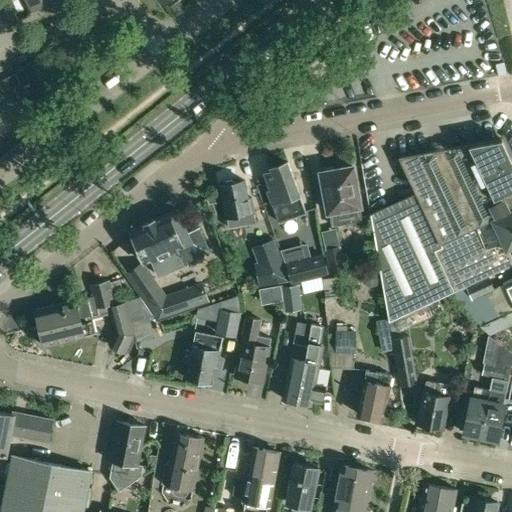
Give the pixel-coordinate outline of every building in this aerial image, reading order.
[(26,11),(49,0),(11,0),(17,11),(24,7),(26,11)] [(511,162),(501,139),(464,145),(477,173),(511,166),(511,162)] [(511,166),(477,173),(464,145),(399,157),(416,193),(370,216),(388,322),(452,292),(453,293),(466,287),(488,276),(511,265),(511,260),(507,249),(511,246),(511,166)] [(271,171),(263,174),(270,192),(267,193),(278,223),(305,213),(299,194),(287,162),(270,168),(271,171)] [(324,172),(320,173),(324,194),(321,199),(323,206),(327,208),(328,212),(329,212),(332,226),(361,221),(358,206),(359,206),(352,167),(334,170),(332,168),(329,169),(325,170),(324,172)] [(222,185),(220,186),(226,217),(228,228),(255,223),(253,212),(251,198),(248,199),(244,181),(233,183),(231,181),(227,182),(224,183),(222,185)] [(183,265),(181,262),(197,256),(192,243),(177,210),(130,230),(144,263),(151,261),(158,276),(183,265)] [(288,279),(273,238),(251,246),(257,261),(254,261),(259,284),(288,279)] [(337,248),(324,250),(329,274),(342,272),(337,248)] [(312,257),(287,263),(292,282),(327,274),(322,255),(312,257)] [(372,270),(366,271),(362,277),(363,283),(368,286),(375,285),(378,280),(377,274),(372,270)] [(488,276),(466,287),(472,299),(494,289),(488,276)] [(321,280),(324,301),(337,300),(334,278),(321,280)] [(153,280),(136,291),(158,322),(191,310),(183,291),(164,297),(153,280)] [(93,297),(87,299),(76,301),(76,300),(35,310),(39,329),(91,316),(97,315),(96,308),(122,301),(117,281),(108,283),(108,281),(90,286),(93,297)] [(281,287),(284,309),(301,307),(298,285),(281,287)] [(115,333),(109,345),(124,353),(133,335),(125,303),(108,307),(115,333)] [(227,312),(227,316),(224,333),(240,335),(243,314),(227,312)] [(91,316),(39,329),(44,347),(84,337),(84,336),(96,333),(91,316)] [(269,348),(255,345),(261,322),(246,318),(241,341),(233,376),(262,382),(269,348)] [(307,346),(296,402),(310,405),(311,401),(322,404),(325,385),(315,383),(319,363),(318,363),(321,349),(319,349),(323,329),(324,326),(312,323),(311,327),(307,346)] [(336,339),(336,353),(354,353),(354,340),(354,330),(336,330),(336,339)] [(221,341),(210,338),(210,335),(196,332),(195,336),(194,336),(192,347),(186,378),(189,379),(190,381),(197,383),(199,381),(210,383),(213,365),(216,366),(219,352),(221,341)] [(391,339),(399,386),(417,384),(409,337),(391,339)] [(494,365),(492,377),(502,379),(504,367),(508,368),(511,363),(511,353),(497,342),(494,365)] [(296,402),(307,346),(293,343),(290,358),(281,399),(296,402)] [(481,374),(492,377),(494,365),(484,363),(481,374)] [(365,371),(363,381),(356,414),(382,420),(389,386),(391,376),(365,371)] [(416,416),(415,423),(421,424),(422,427),(436,430),(438,428),(442,428),(446,408),(449,409),(451,399),(447,399),(450,385),(426,381),(424,392),(423,391),(418,417),(416,416)] [(479,438),(489,390),(475,387),(472,398),(470,397),(463,433),(467,433),(469,436),(479,438)] [(489,390),(479,438),(490,440),(492,438),(496,439),(504,404),(502,404),(504,393),(489,390)] [(11,415),(0,412),(0,454),(4,455),(9,432),(19,434),(19,437),(46,443),(51,421),(12,413),(11,415)] [(115,421),(107,460),(109,466),(110,466),(108,475),(117,488),(118,490),(129,482),(139,476),(141,468),(136,467),(144,426),(129,424),(115,421)] [(191,489),(192,482),(194,471),(195,471),(201,438),(175,433),(169,465),(165,464),(161,483),(173,485),(172,491),(174,495),(182,496),(186,494),(187,489),(191,489)] [(240,511),(239,511),(267,511),(268,510),(269,502),(268,502),(270,495),(272,483),(273,484),(279,453),(252,447),(249,465),(245,465),(243,477),(246,478),(248,479),(246,491),(245,498),(243,497),(240,511)] [(82,511),(90,472),(11,456),(0,508),(0,511),(82,511)] [(317,468),(294,463),(286,502),(310,507),(317,468)] [(347,511),(356,468),(341,465),(333,505),(334,505),(332,511),(347,511)] [(356,468),(347,511),(363,511),(364,511),(372,472),(356,468)] [(451,511),(456,490),(424,483),(417,511),(451,511)] [(328,505),(331,489),(322,487),(319,504),(328,505)] [(461,503),(459,511),(495,511),(497,503),(486,501),(484,498),(479,497),(476,498),(473,498),(471,505),(461,503)]
